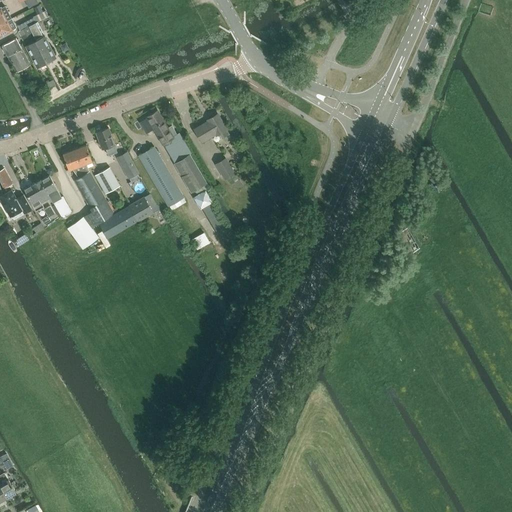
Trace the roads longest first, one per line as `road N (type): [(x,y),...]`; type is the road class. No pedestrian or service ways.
road 1 (unclassified): [(410,134),(244,511)]
road 2 (primary): [(256,398),(297,330),(388,125)]
road 3 (primary): [(364,130),(261,368),(256,398)]
road 4 (residential): [(41,134),(255,59)]
road 5 (unclassified): [(465,0),(410,134)]
road 6 (primary): [(388,125),(443,0)]
road 7 (primary): [(210,511),(256,398)]
road 8 (primary): [(424,0),(373,109)]
